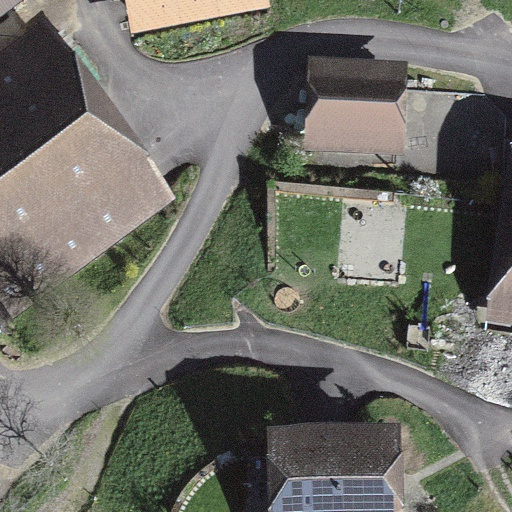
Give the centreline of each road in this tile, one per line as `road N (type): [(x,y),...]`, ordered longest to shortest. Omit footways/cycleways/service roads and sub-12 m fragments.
road 1 (track): [(511,496),(462,416),(410,380),(266,347),(126,350)]
road 2 (track): [(126,350),(0,399)]
